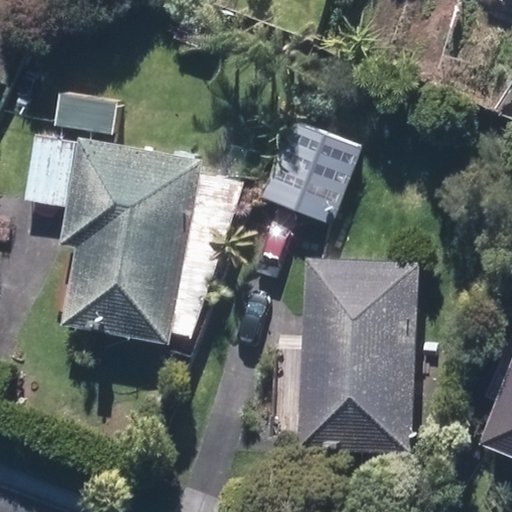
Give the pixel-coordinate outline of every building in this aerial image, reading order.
[(0,60),(11,32),(0,28),(0,60)] [(69,88),(62,134),(40,131),(30,202),(72,208),(67,245),(84,247),(73,325),(183,340),(210,155),(114,141),(121,95),(69,88)] [(370,140),(303,114),(272,195),(339,221),(370,140)] [(432,261),(318,253),(308,397),(278,395),(275,437),(305,440),(305,445),(418,453),(432,261)] [(511,383),(489,440),(511,449),(511,383)]
